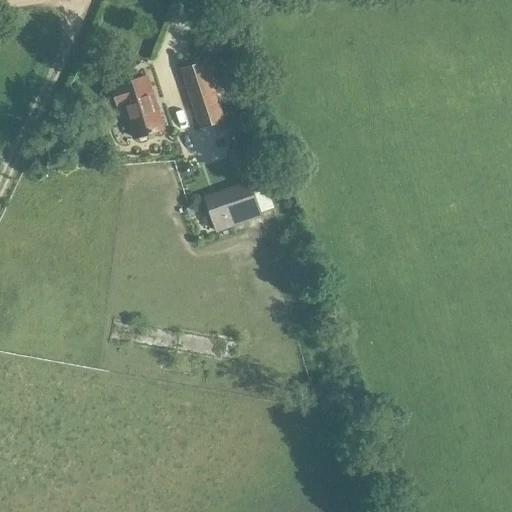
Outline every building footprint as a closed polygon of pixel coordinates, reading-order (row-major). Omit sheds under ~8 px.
[(206,62),(180,70),(199,130),(225,121),(206,62)] [(119,87),(112,89),(117,105),(124,103),(135,138),(164,129),(147,77),(119,85),(119,87)] [(246,136),(234,150),(239,168),(258,172),(271,159),(266,139),(246,136)] [(69,144),(47,147),(49,162),(72,159),(69,144)] [(286,171),(276,174),(281,190),(291,187),(286,171)] [(251,187),(206,204),(216,231),(261,215),(251,187)]
